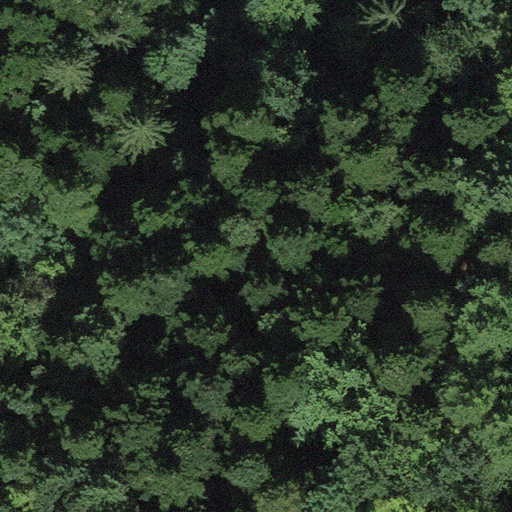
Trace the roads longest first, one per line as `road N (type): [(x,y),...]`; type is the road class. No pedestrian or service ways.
road 1 (track): [(288,3),(184,226),(0,479)]
road 2 (track): [(298,0),(75,102),(0,147)]
